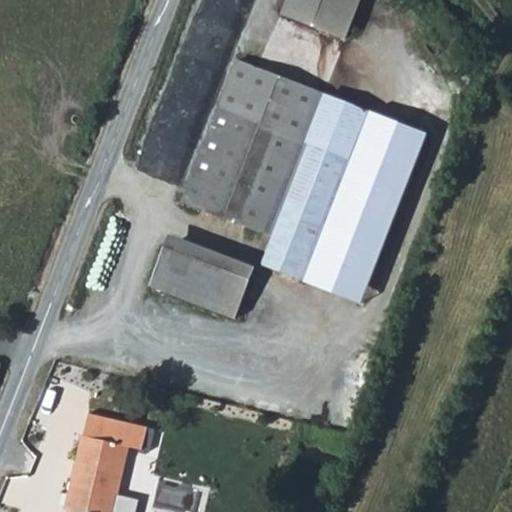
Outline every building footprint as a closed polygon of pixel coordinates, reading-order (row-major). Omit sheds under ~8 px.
[(288,0),(283,14),(346,38),(361,0),(288,0)] [(237,61),(183,201),(269,235),(306,141),(349,158),(368,111),(237,61)] [(164,248),(150,285),(207,307),(234,317),(248,280),(164,248)] [(127,446),(83,436),(66,511),(71,511),(111,511),(114,501),(127,446)] [(114,501),(111,511),(126,511),(129,505),(114,501)]
